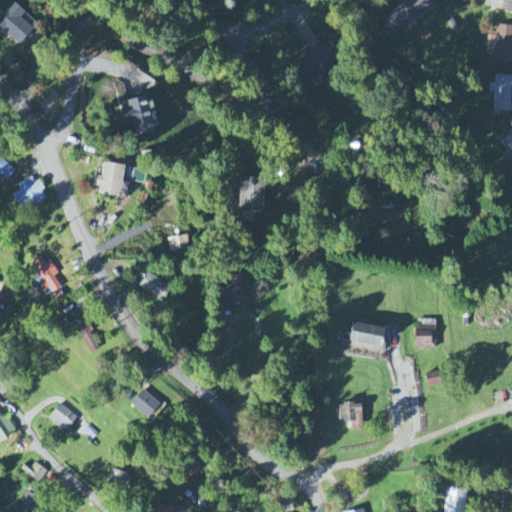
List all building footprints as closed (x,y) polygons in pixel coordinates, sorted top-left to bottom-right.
[(435,10),(429,0),(411,0),(380,19),(390,36),(435,10)] [(511,0),(486,0),(484,8),(511,14),(511,0)] [(19,20),(24,12),(10,3),(0,17),(0,30),(20,44),(31,28),(19,20)] [(494,64),(511,64),(511,27),(496,26),(496,33),(490,33),(489,42),(495,42),(494,64)] [(319,76),(337,63),(323,43),(305,57),(319,76)] [(510,113),(511,77),(496,76),(495,85),(489,84),(488,93),(493,93),(492,112),(510,113)] [(126,102),(128,110),(121,112),(125,128),(133,126),(136,135),(158,129),(149,97),(126,102)] [(506,151),(502,157),(511,163),(511,134),(509,132),(499,146),(506,151)] [(123,166),(102,164),(101,177),(93,176),(92,187),(99,188),(98,196),(125,199),(127,185),(121,184),(123,166)] [(264,178),(241,178),(240,223),(255,224),(255,216),(263,216),(264,178)] [(38,182),(30,186),(27,181),(16,186),(19,192),(11,196),(18,212),(46,199),(38,182)] [(168,238),(169,254),(190,252),(189,237),(168,238)] [(51,262),(44,265),(41,258),(33,262),(49,295),(60,290),(54,277),(57,275),(51,262)] [(138,290),(161,303),(170,287),(146,274),(138,290)] [(243,277),(223,276),(223,298),(231,298),(231,305),(246,305),(246,289),(243,289),(243,277)] [(98,351),(89,334),(91,332),(82,316),(72,322),(91,355),(98,351)] [(435,350),(436,321),(427,321),(427,327),(414,327),(414,349),(435,350)] [(340,346),(382,355),(386,339),(381,338),(383,329),(351,322),(347,341),(342,340),(340,346)] [(159,405),(143,391),(130,405),(146,419),(159,405)] [(64,433),(76,418),(59,404),(47,420),(64,433)] [(361,430),(360,404),(338,405),(339,423),(350,423),(350,430),(361,430)] [(0,442),(16,432),(3,412),(0,413),(0,442)] [(20,472),(39,484),(46,473),(26,461),(20,472)] [(106,488),(125,493),(130,476),(111,471),(106,488)] [(465,511),(466,489),(444,489),(444,511),(465,511)] [(33,511),(39,498),(25,493),(17,511),(33,511)]
